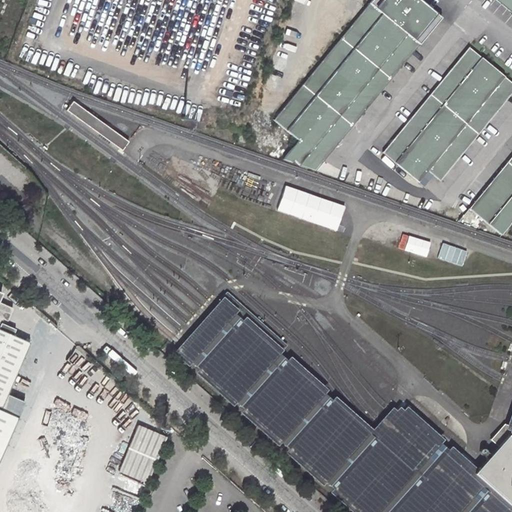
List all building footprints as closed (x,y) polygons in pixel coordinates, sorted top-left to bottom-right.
[(285,154),(312,175),(439,15),(419,0),(368,0),(274,120),(297,139),(285,154)] [(511,0),(495,0),(511,13),(511,0)] [(423,186),(432,175),(439,181),(511,89),(511,82),(466,46),(382,153),(423,186)] [(66,109),(122,150),(128,141),(72,100),(66,109)] [(0,174),(13,188),(25,177),(0,151),(0,174)] [(511,154),(469,210),(500,234),(509,222),(511,223),(511,154)] [(323,199),(264,179),(256,202),(316,223),(323,199)] [(403,250),(425,256),(429,241),(407,235),(403,250)] [(441,244),(437,259),(463,265),(466,249),(441,244)] [(511,511),(511,412),(508,425),(500,422),(487,437),(495,444),(488,451),(484,455),(479,461),(470,471),(396,404),(389,412),(381,421),(373,429),(369,434),(276,350),(282,343),(226,293),(215,305),(208,313),(201,321),(194,328),(187,336),(176,348),(359,511),(511,511)] [(7,395),(30,344),(0,330),(0,408),(1,409),(7,395)] [(1,409),(0,408),(0,460),(25,403),(7,395),(1,409)] [(145,484),(166,436),(137,424),(117,472),(145,484)] [(478,451),(480,453),(482,454),(484,455),(488,451),(486,450),(486,448),(484,446),(483,445),(481,445),(479,446),(478,448),(478,451)]
